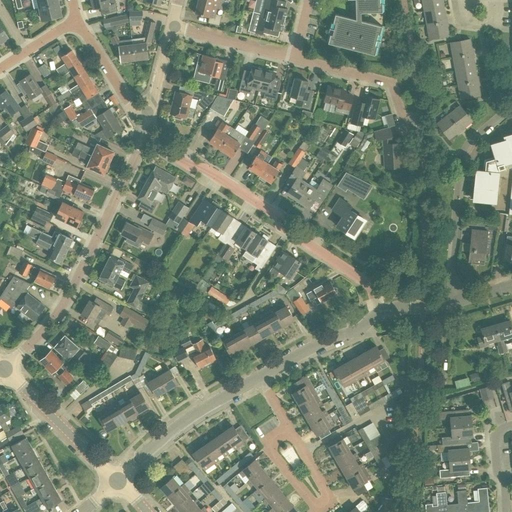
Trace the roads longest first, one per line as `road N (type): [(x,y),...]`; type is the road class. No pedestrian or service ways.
road 1 (residential): [(377,314),(365,283),(145,139)]
road 2 (residential): [(3,372),(62,305),(145,139)]
road 3 (residential): [(446,305),(461,158),(511,112)]
road 4 (residential): [(288,429),(267,446),(317,510),(330,500),(304,452)]
road 5 (residential): [(116,482),(176,428),(258,377)]
road 6 (secondary): [(116,482),(3,372)]
road 7 (residential): [(405,126),(384,81),(293,56)]
road 8 (residential): [(258,377),(377,314)]
road 9 (residential): [(151,115),(133,111),(76,19)]
road 10 (residential): [(293,56),(172,25)]
